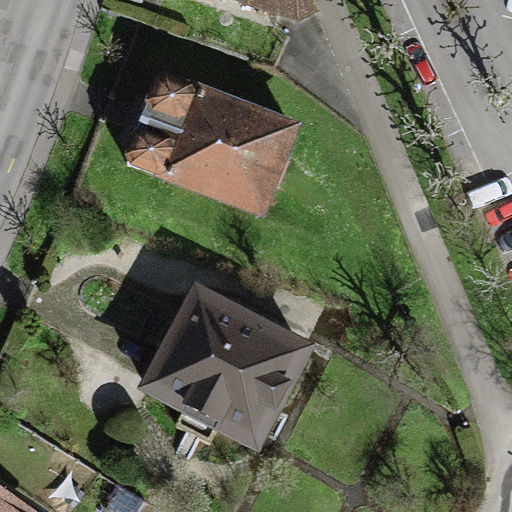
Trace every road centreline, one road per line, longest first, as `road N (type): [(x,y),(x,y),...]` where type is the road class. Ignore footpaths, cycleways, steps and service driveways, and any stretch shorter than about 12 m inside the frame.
road 1 (residential): [(327,0),(511,433)]
road 2 (tertiary): [(0,130),(44,18)]
